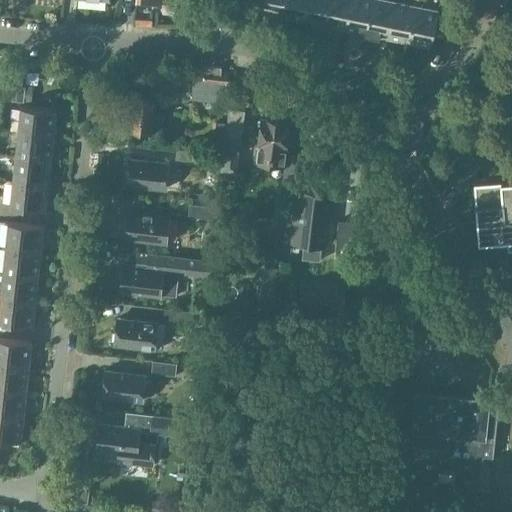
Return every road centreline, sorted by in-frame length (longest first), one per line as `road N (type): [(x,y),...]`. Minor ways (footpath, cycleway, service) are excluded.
road 1 (residential): [(50,502),(42,482),(57,444),(96,43)]
road 2 (residential): [(511,339),(392,153)]
road 3 (residential): [(392,153),(332,90),(213,53)]
road 4 (residential): [(392,153),(485,0)]
